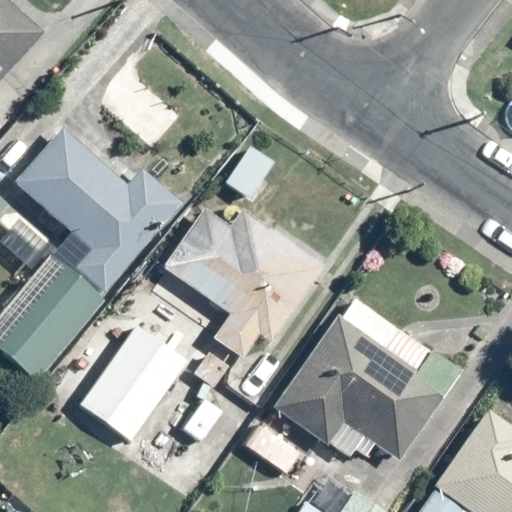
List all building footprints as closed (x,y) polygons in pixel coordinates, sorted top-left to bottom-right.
[(0,0),(0,69),(38,28),(6,0),(0,0)] [(53,246),(0,309),(0,349),(36,380),(109,293),(105,290),(175,203),(140,175),(134,182),(62,124),(13,185),(93,250),(79,268),(53,246)] [(211,338),(190,371),(194,374),(195,374),(212,386),(233,355),(242,360),(259,334),(269,340),(322,260),(210,186),(157,266),(228,314),(211,338)] [(462,368),(430,347),(350,293),(332,320),(273,408),(358,465),(373,443),(400,460),(462,368)] [(71,403),(129,442),(187,360),(131,320),(71,403)] [(172,425),(198,444),(223,412),(197,392),(172,425)] [(511,511),(511,432),(483,412),(433,482),(412,511),(511,511)] [(138,511),(143,504),(128,495),(133,488),(103,470),(77,511),(138,511)] [(386,511),(354,489),(338,511),(321,511),(298,495),(286,511),(386,511)]
